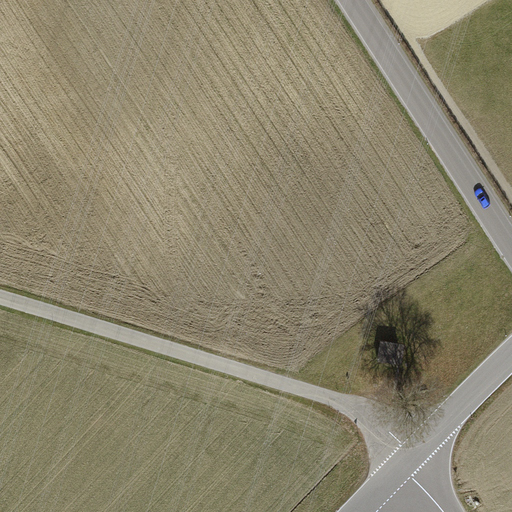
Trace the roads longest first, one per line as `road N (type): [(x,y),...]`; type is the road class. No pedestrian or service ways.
road 1 (unclassified): [(0,297),(357,405),(409,461)]
road 2 (tertiary): [(358,0),(511,235)]
road 3 (unknown): [(385,0),(511,194)]
road 4 (tertiary): [(409,461),(511,351)]
